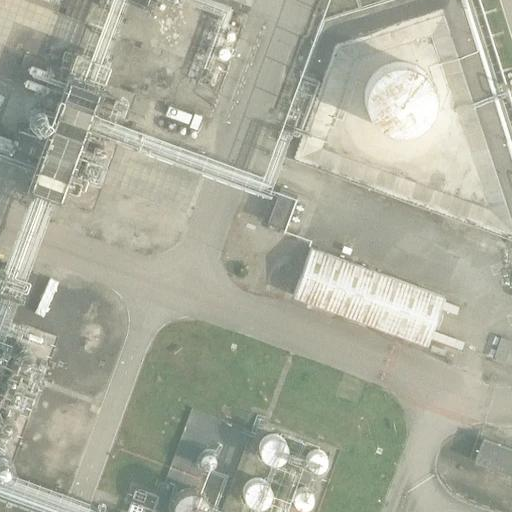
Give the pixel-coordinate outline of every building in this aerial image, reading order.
[(433,95),(433,94),(432,87),(431,81),(428,75),(423,70),(417,65),(413,62),(407,60),(400,59),(392,59),(386,60),(380,63),(374,67),(370,72),(365,79),(363,86),(362,93),(362,100),(364,106),(367,112),(371,118),(376,123),(381,126),(389,129),(396,130),(404,129),(410,128),(416,124),(421,121),(426,115),(430,109),(432,101),(433,95)] [(96,86),(66,75),(27,182),(57,193),(96,86)] [(0,151),(9,155),(14,141),(0,135),(0,151)] [(296,194),(279,188),(266,223),(283,229),(296,194)] [(310,248),(298,281),(292,297),(426,346),(444,296),(310,248)] [(511,450),(482,439),(474,462),(511,475),(511,450)] [(293,451),(293,450),(292,447),(290,443),(287,441),(283,440),(278,440),(275,442),(272,446),(271,450),(272,455),(274,458),(278,460),(281,461),(286,461),(289,459),(292,454),(293,451)] [(322,462),(322,461),(322,457),(320,454),(316,451),(312,450),(308,451),(304,454),(302,457),(301,461),(301,464),(304,468),(306,470),(311,472),(315,471),(319,469),(321,467),(322,462)] [(277,491),(276,486),(274,483),(269,480),(266,480),(261,481),(259,484),(256,487),(256,491),(257,495),(259,498),(263,501),(267,501),(271,501),(274,498),(276,495),(277,491)] [(311,504),(310,500),(308,497),(305,494),(301,493),(297,493),(294,495),(291,498),(289,502),(290,507),(291,510),(293,511),(306,511),(308,511),(310,508),(311,504)] [(216,511),(216,509),(213,504),(207,500),(202,499),(196,500),(191,503),(187,508),(186,511),(216,511)]
